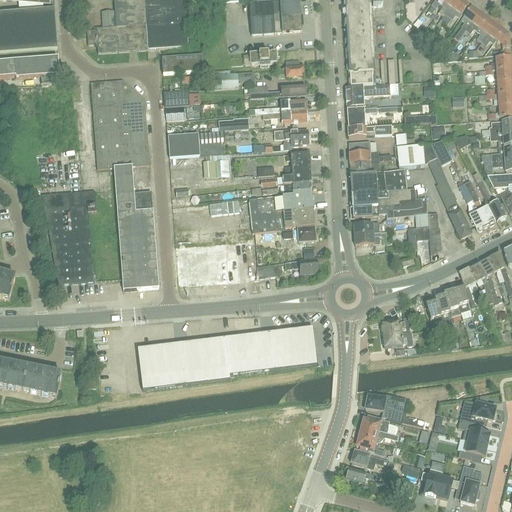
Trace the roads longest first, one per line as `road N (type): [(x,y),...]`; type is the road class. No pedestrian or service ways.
road 1 (residential): [(171,312),(151,81),(144,70),(89,72),(67,50),(63,0)]
road 2 (residential): [(346,277),(324,0)]
road 3 (residential): [(313,491),(343,404),(347,315)]
road 4 (residential): [(171,312),(329,297)]
road 5 (residential): [(367,295),(434,278),(511,237)]
